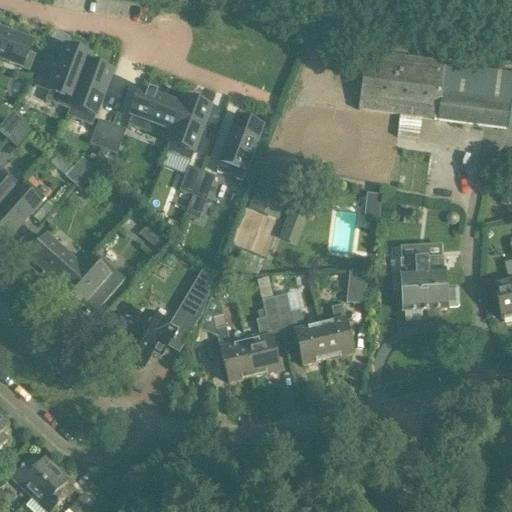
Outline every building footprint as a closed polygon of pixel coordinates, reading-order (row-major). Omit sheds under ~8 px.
[(0,62),(21,70),(25,59),(28,53),(31,45),(0,33),(0,62)] [(90,59),(65,50),(45,103),(69,112),(70,112),(87,66),(88,66),(90,59)] [(28,53),(25,59),(34,62),(36,56),(28,53)] [(365,54),(358,111),(401,116),(437,121),(507,131),(510,107),(511,107),(511,75),(485,72),(444,67),(445,64),(365,54)] [(70,112),(69,112),(66,119),(92,128),(111,75),(88,66),(87,66),(70,112)] [(182,109),(140,93),(128,127),(145,134),(148,125),(172,134),(182,109)] [(182,109),(172,134),(165,154),(190,164),(210,111),(185,102),(182,109)] [(0,128),(0,134),(8,141),(25,122),(14,112),(0,128)] [(261,130),(236,121),(216,174),(241,183),(261,130)] [(25,122),(8,141),(18,151),(36,131),(25,122)] [(112,127),(99,122),(90,146),(103,151),(112,127)] [(112,127),(103,151),(117,156),(126,132),(112,127)] [(93,169),(82,159),(65,178),(76,188),(93,169)] [(202,173),(188,168),(179,192),(193,197),(202,173)] [(76,188),(87,198),(104,178),(93,169),(76,188)] [(0,213),(22,189),(21,188),(2,171),(0,173),(0,213)] [(202,173),(193,197),(206,202),(215,178),(202,173)] [(291,189),(261,177),(248,211),(278,223),(291,189)] [(22,189),(0,213),(0,234),(8,242),(46,200),(26,182),(21,188),(22,189)] [(501,205),(511,206),(511,189),(504,188),(501,205)] [(380,208),(381,196),(366,194),(365,207),(380,208)] [(297,248),(309,218),(291,211),(279,241),(297,248)] [(159,252),(168,241),(158,233),(149,243),(159,252)] [(47,240),(29,260),(31,262),(26,267),(36,276),(41,271),(62,290),(80,270),(47,240)] [(500,320),(511,317),(511,244),(510,245),(511,254),(511,262),(504,265),(508,282),(492,286),(500,320)] [(62,290),(57,296),(77,314),(93,296),(104,306),(125,282),(94,254),(80,270),(62,290)] [(263,262),(241,254),(233,274),(257,276),(263,262)] [(443,259),(400,262),(403,314),(405,314),(405,322),(422,321),(422,313),(445,312),(445,310),(458,309),(460,307),(459,291),(456,288),(444,289),(443,259)] [(346,305),(365,307),(368,275),(349,273),(346,305)] [(188,340),(197,316),(203,301),(189,295),(174,334),(188,340)] [(291,314),(286,297),(274,299),(280,324),(291,321),(301,367),(330,361),(321,327),(305,330),(300,312),(291,314)] [(259,377),(279,372),(268,327),(280,324),(274,299),(262,302),(266,320),(256,322),(259,336),(249,338),(259,377)] [(229,343),(220,305),(210,301),(199,332),(218,339),(228,384),(259,377),(249,338),(229,343)] [(330,361),(352,355),(341,307),(331,310),(335,324),(321,327),(330,361)] [(160,359),(167,348),(136,330),(121,357),(144,370),(153,354),(160,359)] [(55,474),(43,462),(34,471),(28,465),(14,479),(33,496),(55,474)] [(49,511),(54,511),(66,500),(59,493),(67,485),(55,474),(33,496),(49,511)] [(69,511),(90,511),(95,506),(82,495),(68,511),(69,511)]
